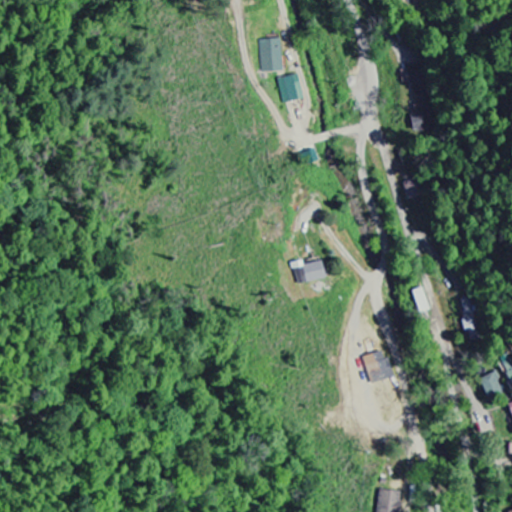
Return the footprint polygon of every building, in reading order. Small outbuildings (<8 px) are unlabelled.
[(280,40),(261,40),(262,72),(282,72),(280,40)] [(412,129),(433,127),(429,82),(426,83),(425,70),(410,71),(414,115),(411,116),(412,129)] [(304,98),(298,74),(278,79),(284,104),(304,98)] [(420,198),(417,181),(405,184),(408,201),(420,198)] [(293,263),(297,285),(320,281),(316,264),(304,266),(303,262),(293,263)] [(419,314),(429,310),(422,288),(411,292),(419,314)] [(362,358),(372,385),(392,377),(383,351),(362,358)] [(501,363),(511,385),(511,358),(501,363)] [(503,393),(497,373),(480,378),(487,398),(503,393)] [(377,511),(399,511),(402,493),(380,490),(377,511)]
